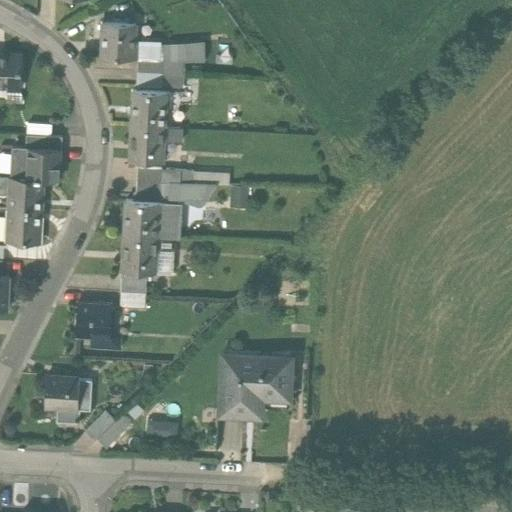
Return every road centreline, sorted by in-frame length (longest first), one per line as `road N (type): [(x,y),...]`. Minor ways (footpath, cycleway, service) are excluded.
road 1 (residential): [(0,378),(92,200),(97,139),(66,58),(37,27),(0,7)]
road 2 (residential): [(93,474),(254,483)]
